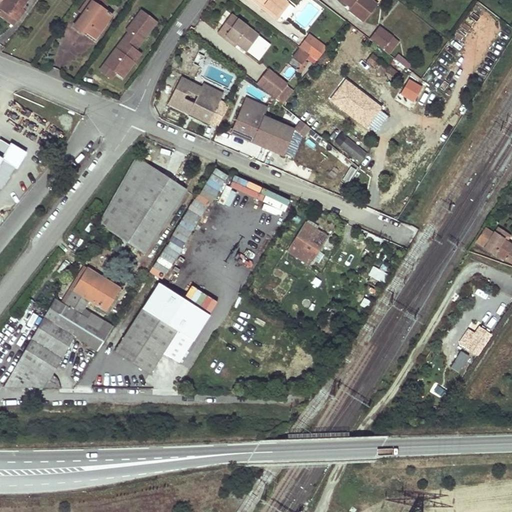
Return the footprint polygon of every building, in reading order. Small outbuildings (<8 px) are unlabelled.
[(0,0),(0,8),(1,7),(16,18),(17,18),(24,10),(21,8),(23,4),(26,0),(0,0)] [(94,0),(93,2),(105,11),(111,2),(108,0),(94,0)] [(162,0),(147,0),(137,14),(139,15),(152,25),(168,4),(162,0)] [(257,0),(262,3),(276,14),(286,1),(285,0),(257,0)] [(347,0),(353,4),(348,10),(364,21),(377,5),(370,0),(347,0)] [(92,1),(73,27),(81,32),(83,30),(95,38),(111,16),(105,11),(93,2),(92,1)] [(16,18),(1,7),(0,8),(0,14),(12,23),(16,18)] [(139,15),(134,22),(147,32),(152,25),(139,15)] [(225,36),(246,51),(258,35),(230,15),(217,33),(224,38),(225,36)] [(134,22),(104,63),(115,72),(122,77),(152,36),(147,32),(134,22)] [(378,28),(369,39),(389,54),(390,52),(392,50),(393,48),(398,43),(378,28)] [(310,34),(301,48),(310,55),(317,60),(327,47),(310,34)] [(303,64),(310,55),(301,48),(293,57),(303,64)] [(393,48),(392,50),(390,52),(410,67),(413,63),(393,48)] [(399,81),(402,77),(371,54),(367,60),(383,72),(384,70),(399,81)] [(104,63),(99,69),(110,78),(115,72),(104,63)] [(268,72),(257,85),(275,100),(286,86),(268,72)] [(212,124),(221,129),(232,107),(223,102),(204,92),(205,89),(185,79),(172,105),(193,115),(194,113),(213,122),(212,124)] [(349,83),(339,96),(347,102),(344,105),(363,120),(366,116),(370,120),(378,109),(358,93),(359,91),(349,83)] [(407,83),(400,93),(412,102),(421,90),(414,85),(413,87),(407,83)] [(205,89),(204,92),(223,102),(226,95),(207,86),(205,89)] [(363,120),(344,105),(341,109),(361,123),(363,120)] [(287,157),(299,131),(246,108),(235,134),(287,157)] [(194,113),(193,115),(212,124),(213,122),(194,113)] [(342,131),(334,140),(358,163),(367,154),(342,131)] [(0,157),(1,158),(9,144),(0,139),(0,157)] [(0,189),(1,190),(14,167),(16,168),(26,152),(10,143),(9,144),(1,158),(0,157),(0,189)] [(136,157),(99,223),(145,253),(185,190),(136,157)] [(340,183),(343,176),(349,179),(355,169),(332,157),(328,163),(340,169),(334,180),(340,183)] [(164,281),(223,171),(210,164),(151,274),(164,281)] [(246,181),(243,188),(272,196),(274,189),(246,181)] [(281,198),(274,210),(279,213),(286,201),(281,198)] [(244,200),(238,211),(252,220),(253,220),(258,223),(259,225),(271,232),(270,235),(276,238),(282,228),(273,223),(276,218),(257,206),(256,208),(244,200)] [(287,220),(293,205),(286,202),(280,218),(287,220)] [(318,251),(320,251),(328,237),(324,234),(320,232),(307,223),(288,252),(309,265),(312,260),(311,258),(316,249),(318,250),(318,251)] [(503,257),(511,262),(511,250),(509,248),(511,245),(506,242),(502,239),(506,233),(498,228),(495,233),(493,233),(485,228),(476,242),(484,247),(483,248),(492,254),(493,253),(502,259),(503,257)] [(506,233),(502,239),(506,242),(510,236),(506,233)] [(83,266),(60,302),(64,305),(87,268),(83,266)] [(55,299),(4,387),(59,387),(57,380),(52,375),(74,338),(97,351),(113,326),(84,308),(89,300),(106,310),(120,289),(87,268),(64,305),(55,299)] [(378,287),(383,275),(376,272),(371,284),(378,287)] [(141,307),(114,351),(150,374),(178,329),(141,307)] [(467,347),(481,357),(495,338),(481,328),(476,335),(467,347)] [(467,347),(476,335),(470,330),(461,343),(467,347)] [(283,332),(268,356),(271,357),(281,364),(295,372),(297,370),(298,370),(301,365),(305,368),(310,359),(294,349),(288,346),(292,339),(283,332)] [(288,346),(294,349),(298,342),(292,339),(288,346)] [(271,357),(268,361),(279,368),(281,364),(271,357)] [(262,373),(260,383),(274,385),(275,376),(262,373)]
